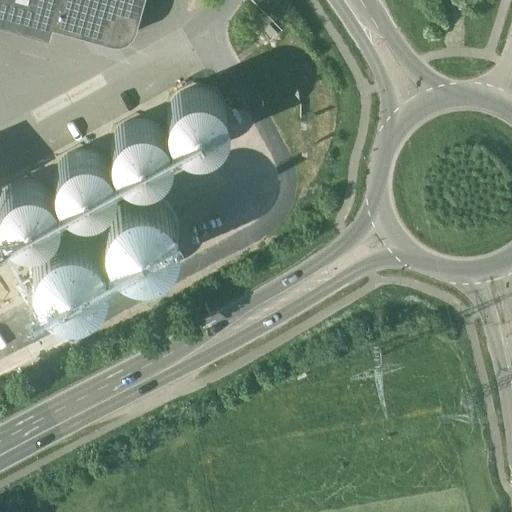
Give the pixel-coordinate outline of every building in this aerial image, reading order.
[(0,0),(0,9),(131,45),(142,0),(0,0)] [(88,75),(95,54),(59,42),(52,63),(88,75)] [(225,128),(227,116),(225,105),(218,95),(208,88),(196,86),(185,89),(175,96),(168,106),(166,117),(169,129),(175,139),(185,145),(197,147),(209,145),(219,138),(225,128)] [(169,159),(171,147),(168,136),(162,126),(152,120),(140,117),(128,120),(118,127),(112,137),(110,148),(112,160),(119,170),(129,176),(141,178),(152,176),(162,169),(169,159)] [(112,190),(114,178),(112,167),(105,157),(95,151),(83,148),(72,151),(62,158),(56,168),(53,179),(56,191),(63,201),(73,207),(84,209),(96,207),(106,200),(112,190)] [(56,221),(58,209),(55,198),(49,188),(39,182),(27,179),(15,182),(6,189),(0,197),(0,222),(6,232),(16,238),(28,240),(39,238),(49,231),(56,221)] [(164,261),(172,252),(177,242),(179,230),(176,218),(170,208),(162,200),(151,195),(139,194),(127,196),(117,202),(109,211),(104,222),(103,234),(105,245),(111,255),(120,263),(131,268),(143,269),(154,267),(164,261)] [(91,301),(99,292),(104,281),(105,269),(103,258),(97,248),(88,240),(77,235),(65,233),(54,236),(44,242),(36,251),(31,261),(29,273),(32,285),(38,295),(47,303),(57,308),(69,309),(81,307),(91,301)]
